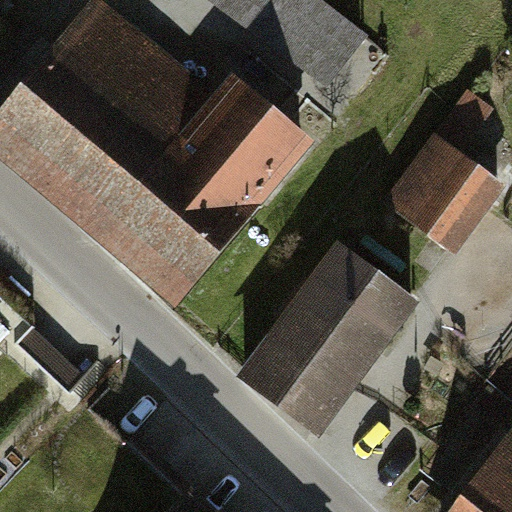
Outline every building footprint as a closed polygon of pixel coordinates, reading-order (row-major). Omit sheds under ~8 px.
[(93,0),(89,0),(0,97),(0,158),(165,310),(309,153),(221,74),(200,97),(93,0)] [(388,60),(309,0),(204,0),(203,2),(347,112),(388,60)] [(436,139),(429,135),(379,208),(452,257),(502,184),(462,157),(493,113),(466,95),(436,139)] [(511,147),(494,147),(493,169),(511,169),(511,147)] [(331,240),(231,374),(316,436),(416,302),(331,240)] [(511,511),(511,413),(444,511),(511,511)] [(199,511),(179,492),(160,511),(199,511)]
